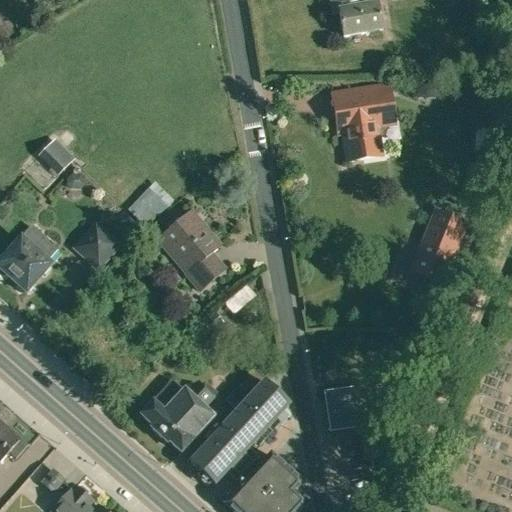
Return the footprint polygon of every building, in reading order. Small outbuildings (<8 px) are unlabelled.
[(336,2),(339,15),(343,39),(382,32),(375,0),(330,0),(331,3),(336,2)] [(394,124),(388,82),(329,92),(337,138),(342,137),(346,163),(363,161),(362,158),(375,156),(371,128),(394,124)] [(37,157),(38,157),(58,178),(75,161),(55,140),(37,157)] [(433,210),(408,274),(443,288),(468,224),(433,210)] [(199,293),(225,270),(211,255),(221,246),(191,212),(158,240),(187,274),(185,276),(199,293)] [(118,246),(95,226),(75,248),(97,268),(118,246)] [(49,265),(47,263),(58,250),(31,227),(0,261),(0,276),(2,277),(3,276),(5,276),(6,274),(18,285),(16,287),(23,293),(24,291),(25,292),(49,265)] [(214,313),(197,327),(199,330),(200,330),(205,335),(204,335),(206,338),(223,323),(214,313)] [(270,371),(260,361),(253,368),(256,371),(226,403),(234,411),(264,378),(270,371)] [(192,399),(173,381),(152,404),(141,417),(152,427),(151,428),(168,444),(170,442),(180,452),(212,419),(204,410),(215,398),(203,388),(192,399)] [(282,412),(287,406),(263,384),(191,463),(215,485),(231,468),(241,476),(258,458),(249,449),(274,421),(280,426),(288,417),(282,412)] [(325,392),(331,432),(360,427),(353,388),(325,392)] [(0,420),(0,463),(8,455),(14,460),(28,445),(0,420)] [(230,511),(299,511),(306,505),(294,494),(302,485),(270,456),(224,506),(230,511)] [(54,491),(64,480),(54,471),(44,482),(54,491)] [(88,497),(89,495),(89,492),(83,486),(80,486),(78,488),(76,487),(73,490),(72,490),(53,511),(54,511),(95,511),(100,507),(99,507),(97,509),(92,505),(94,503),(88,497)]
